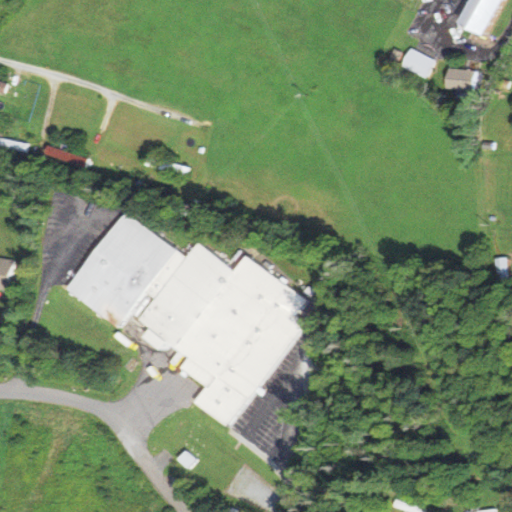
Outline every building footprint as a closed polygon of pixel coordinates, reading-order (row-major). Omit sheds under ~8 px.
[(511,5),(511,0),(483,0),(474,25),(500,36),(511,5)] [(441,63),(417,50),(408,68),(432,80),(441,63)] [(487,72),(455,70),(455,94),(486,95),(487,72)] [(0,80),(10,84),(7,94),(0,91),(0,80)] [(0,137),(30,144),(28,153),(0,146),(0,137)] [(51,145),(91,159),(88,168),(48,154),(51,145)] [(149,156),(191,168),(188,177),(147,164),(149,156)] [(75,295),(128,328),(134,318),(155,330),(150,338),(171,352),(175,345),(195,357),(187,370),(213,386),(202,405),(238,427),(304,322),(297,318),(310,297),(249,259),(243,270),(199,243),(192,254),(126,213),(75,295)] [(17,259),(0,256),(0,290),(12,292),(17,259)] [(84,337),(95,323),(61,296),(50,311),(84,337)] [(427,511),(428,508),(400,499),(397,508),(408,511),(427,511)]
